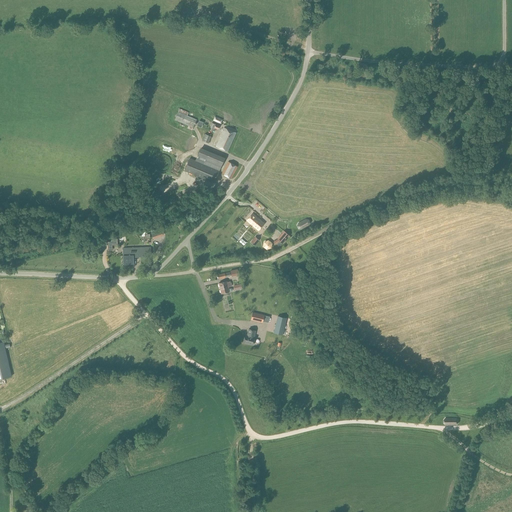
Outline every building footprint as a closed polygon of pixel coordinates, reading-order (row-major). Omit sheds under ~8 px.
[(192,127),(195,120),(195,119),(178,111),(174,119),(188,125),(192,127)] [(218,129),(219,126),(212,123),(209,130),(214,132),(215,128),(218,129)] [(228,151),(235,133),(224,128),(216,146),(228,151)] [(208,143),(211,136),(205,133),(202,140),(208,143)] [(220,170),(225,156),(201,146),(195,160),(190,158),(184,170),(214,183),(220,170)] [(154,162),(154,163),(154,164),(154,165),(154,166),(155,167),(155,168),(156,169),(157,170),(158,171),(159,171),(159,172),(160,172),(161,172),(162,172),(163,172),(164,172),(165,172),(166,172),(166,171),(167,171),(168,171),(168,170),(169,170),(169,169),(170,168),(171,167),(171,166),(171,165),(171,164),(171,163),(171,162),(171,161),(171,160),(170,159),(170,158),(169,158),(169,157),(168,157),(168,156),(167,156),(166,155),(165,155),(164,155),(163,155),(162,155),(161,155),(160,155),(159,155),(159,156),(158,156),(157,156),(157,157),(156,157),(156,158),(155,159),(155,160),(154,161),(154,162)] [(230,178),(237,166),(230,162),(223,174),(230,178)] [(165,182),(168,188),(174,185),(171,179),(165,182)] [(177,188),(173,190),(178,199),(182,197),(177,188)] [(264,223),(252,214),(247,220),(258,230),(264,223)] [(308,220),(306,220),(298,223),(297,226),(299,229),(301,229),(309,225),(310,223),(308,220)] [(290,236),(284,232),(278,239),(274,242),(276,244),(281,241),(284,244),(290,236)] [(259,240),(255,237),(250,242),(254,246),(259,240)] [(123,256),(124,263),(133,263),(133,255),(151,255),(151,247),(123,248),(123,256)] [(227,282),(226,281),(219,283),(221,293),(229,292),(228,287),(231,286),(230,281),(227,282)] [(263,315),(252,313),(250,320),(262,322),(263,315)] [(283,335),(287,318),(277,316),(273,333),(283,335)] [(253,337),(255,331),(248,329),(247,336),(245,335),(243,343),(253,345),(254,337),(253,337)] [(3,342),(0,342),(0,378),(11,376),(3,342)] [(502,351),(498,352),(498,355),(509,351),(508,346),(501,349),(502,351)] [(511,356),(500,360),(509,395),(511,394),(511,356)] [(490,363),(473,368),(479,393),(481,404),(499,400),(490,363)]
